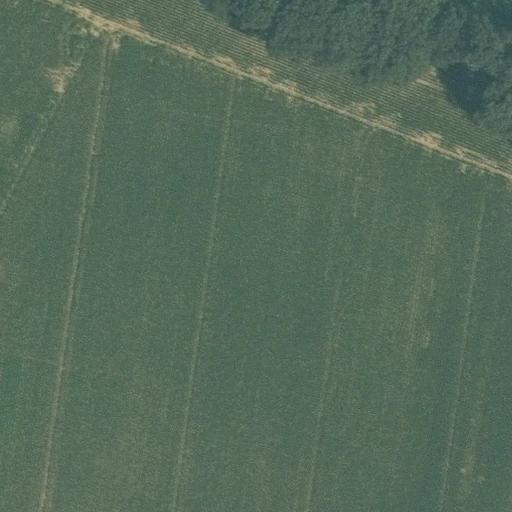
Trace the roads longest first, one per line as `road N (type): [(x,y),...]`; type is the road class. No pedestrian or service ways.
road 1 (track): [(465,511),(511,201)]
road 2 (tertiary): [(511,70),(328,0)]
